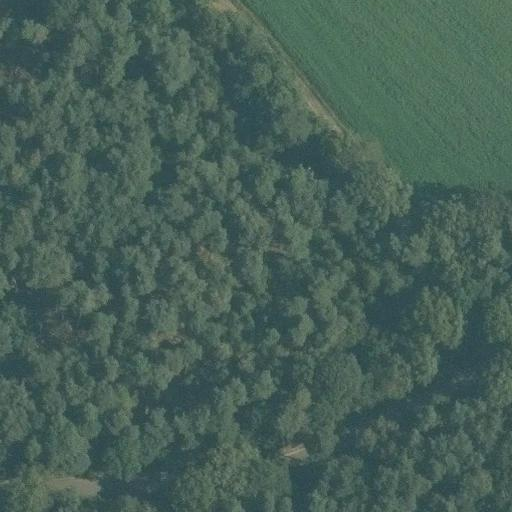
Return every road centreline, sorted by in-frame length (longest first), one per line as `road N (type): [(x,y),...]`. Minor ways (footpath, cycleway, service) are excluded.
road 1 (unclassified): [(501,367),(249,473),(0,495)]
road 2 (track): [(501,367),(355,159),(218,0)]
